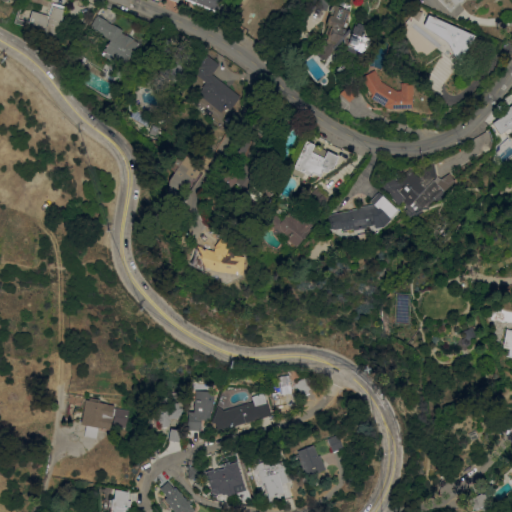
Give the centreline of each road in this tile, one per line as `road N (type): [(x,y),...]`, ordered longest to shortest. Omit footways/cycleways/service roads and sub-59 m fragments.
road 1 (secondary): [(375,511),(395,455),(376,392),(317,356),(221,351),(156,306),(125,261),(129,157),(34,61),(0,38)]
road 2 (residential): [(511,73),(461,132),(407,150),(378,147),(325,124),(220,40),(124,0)]
road 3 (residential): [(148,511),(155,469),(309,415),(356,373)]
road 4 (residential): [(407,511),(445,500),(511,438)]
